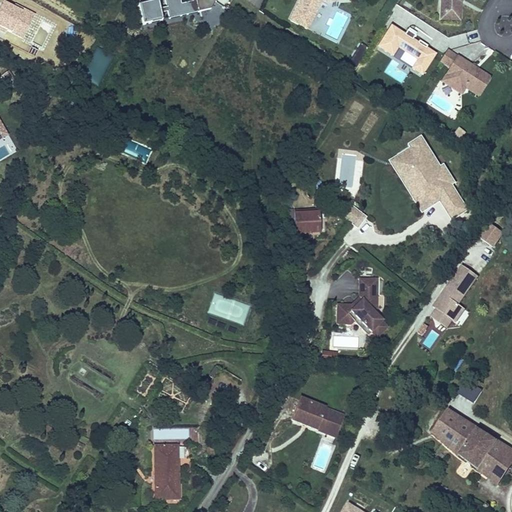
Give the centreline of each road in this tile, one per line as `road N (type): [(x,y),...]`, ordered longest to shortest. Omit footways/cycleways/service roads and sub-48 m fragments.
road 1 (residential): [(317,511),(386,368),(425,310)]
road 2 (residential): [(194,511),(266,387),(293,359)]
